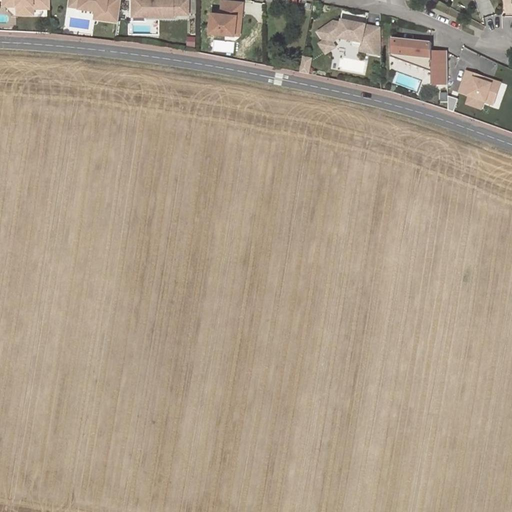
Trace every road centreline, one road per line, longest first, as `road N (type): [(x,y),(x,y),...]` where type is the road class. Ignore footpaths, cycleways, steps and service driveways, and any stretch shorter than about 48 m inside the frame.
road 1 (unclassified): [(0,42),(278,78),(511,146)]
road 2 (residential): [(338,0),(425,19),(511,51)]
